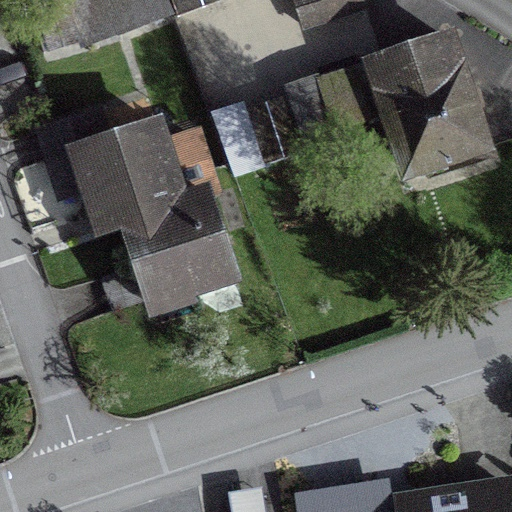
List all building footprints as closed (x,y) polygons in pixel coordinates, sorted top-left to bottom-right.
[(58,0),(31,8),(47,57),(166,16),(159,0),(58,0)] [(166,0),(174,20),(229,0),(166,0)] [(355,0),(290,0),(300,29),(359,11),(355,0)] [(319,86),(334,130),(384,114),(404,175),(481,150),(446,43),(369,68),(370,70),(319,86)] [(236,114),(254,171),(307,153),(289,96),(236,114)] [(92,221),(117,212),(148,306),(230,279),(203,198),(180,205),(155,129),(104,145),(94,117),(37,135),(58,202),(83,194),(92,221)] [(511,511),(508,491),(395,508),(395,511),(511,511)]
